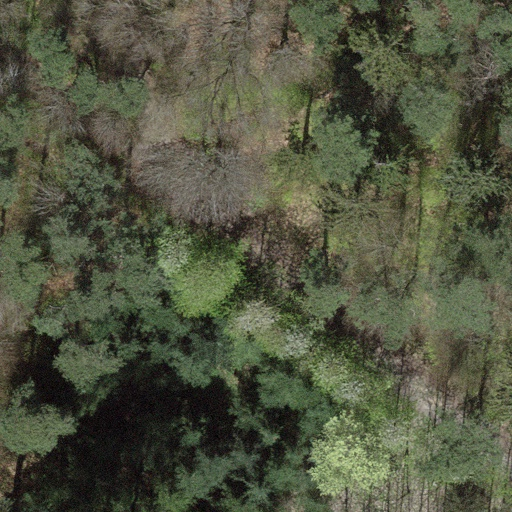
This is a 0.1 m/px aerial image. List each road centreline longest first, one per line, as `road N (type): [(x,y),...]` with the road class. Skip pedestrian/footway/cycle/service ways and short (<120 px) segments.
road 1 (track): [(511,459),(270,269),(172,169)]
road 2 (track): [(172,169),(105,0)]
